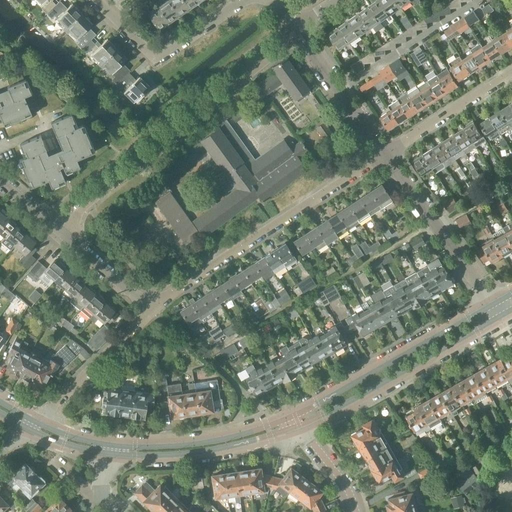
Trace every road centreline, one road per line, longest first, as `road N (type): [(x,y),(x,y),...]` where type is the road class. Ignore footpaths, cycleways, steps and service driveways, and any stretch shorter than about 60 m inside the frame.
road 1 (residential): [(295,22),(286,45),(57,229)]
road 2 (residential): [(150,309),(386,152)]
road 3 (tertiary): [(298,425),(497,317)]
road 4 (tertiary): [(490,305),(294,415)]
road 5 (tertiary): [(105,453),(216,450),(298,425)]
road 6 (tertiary): [(294,415),(179,446),(106,444)]
road 7 (residential): [(241,0),(155,59),(96,0)]
road 8 (residential): [(490,305),(386,152)]
road 9 (residential): [(34,422),(150,309)]
road 10 (residential): [(386,152),(295,22)]
road 11 (residential): [(386,152),(511,73)]
road 12 (residential): [(150,309),(57,229)]
